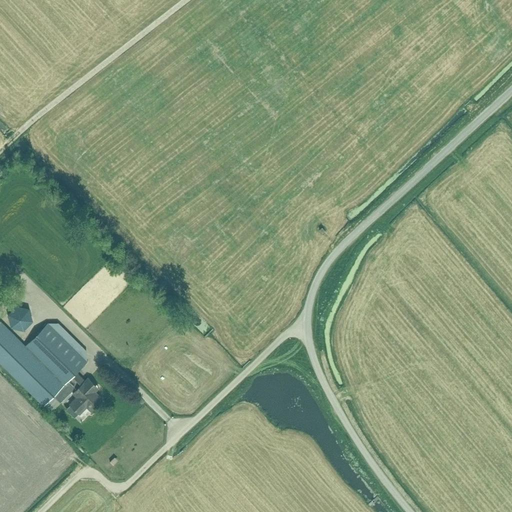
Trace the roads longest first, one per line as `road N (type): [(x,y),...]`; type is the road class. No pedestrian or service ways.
road 1 (unclassified): [(41,511),(81,473),(123,488),(286,333),(306,324)]
road 2 (unclassified): [(306,324),(316,279),(331,257),(511,86)]
road 3 (unclassified): [(411,511),(347,425),(318,372),(306,324)]
